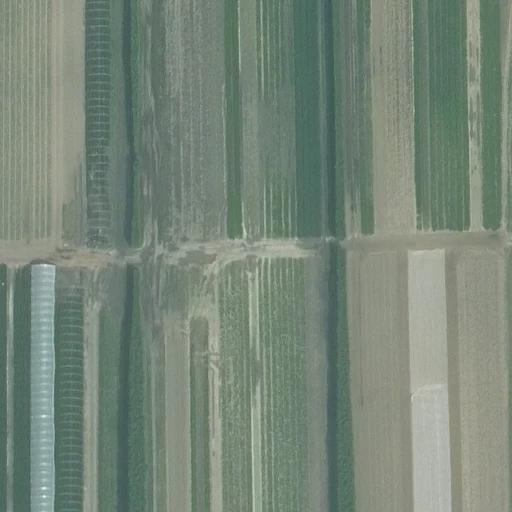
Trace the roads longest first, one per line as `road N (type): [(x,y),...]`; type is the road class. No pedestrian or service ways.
road 1 (track): [(0,260),(147,255),(147,0)]
road 2 (track): [(147,255),(511,244)]
